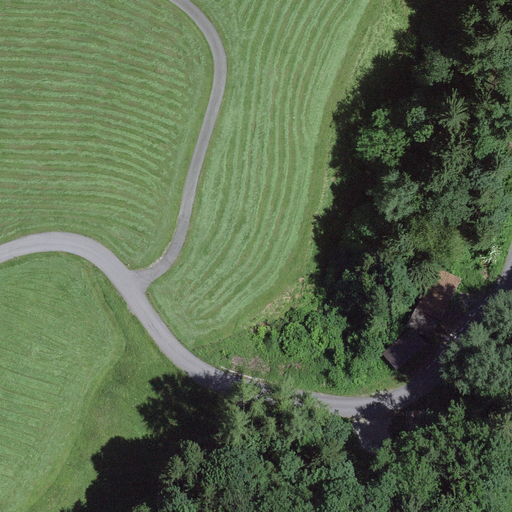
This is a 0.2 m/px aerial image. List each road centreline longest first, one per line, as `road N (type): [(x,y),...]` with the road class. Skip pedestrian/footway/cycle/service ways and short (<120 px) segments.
road 1 (unclassified): [(128,290),(175,352),(242,394),(295,406),(356,405),(406,389),(486,327),(511,265)]
road 2 (unclassified): [(128,290),(175,250),(221,73),(209,32),(178,0)]
road 3 (unclassified): [(0,254),(45,242),(82,247),(128,290)]
